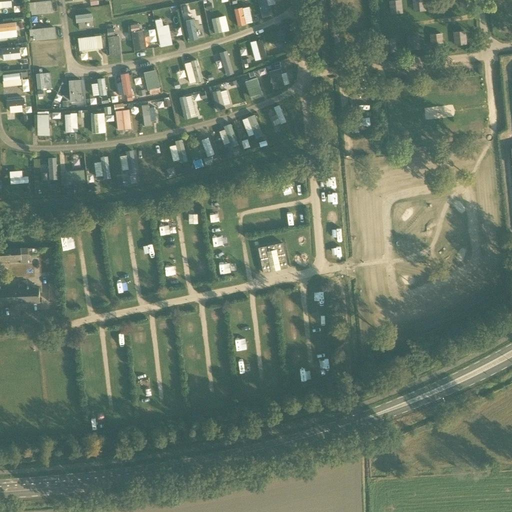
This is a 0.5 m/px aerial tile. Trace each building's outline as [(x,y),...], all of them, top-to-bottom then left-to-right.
[(49,0),(27,2),(28,15),(51,13),(49,0)] [(266,0),(255,0),(261,16),(271,13),(266,0)] [(274,6),(275,10),(286,7),(284,0),(270,0),(272,7),(274,6)] [(393,0),(387,0),(388,14),(401,13),(400,0),(393,0)] [(433,0),(435,9),(448,8),(447,0),(433,0)] [(232,9),(235,26),(251,23),(248,6),(232,9)] [(502,14),(493,14),(494,31),(502,31),(502,14)] [(209,19),(213,34),(228,30),(224,15),(209,19)] [(194,16),(182,19),(187,41),(199,39),(194,16)] [(171,45),(167,24),(162,25),(160,18),(152,20),(158,47),(171,45)] [(0,38),(17,38),(17,43),(24,42),(23,22),(0,22),(0,38)] [(31,42),(56,38),(54,26),(29,30),(31,42)] [(76,37),(77,51),(101,50),(100,35),(76,37)] [(119,35),(106,36),(106,56),(119,56),(119,35)] [(406,52),(419,51),(418,36),(405,36),(406,52)] [(253,60),(265,58),(261,39),(249,42),(253,60)] [(394,51),(394,39),(383,39),(383,51),(394,51)] [(18,47),(0,47),(1,61),(19,60),(18,47)] [(57,52),(31,53),(31,66),(58,65),(57,52)] [(203,77),(215,75),(210,54),(198,57),(203,77)] [(259,78),(267,75),(264,69),(257,71),(259,78)] [(288,84),(285,72),(280,73),(279,69),(267,71),(271,88),(288,84)] [(146,91),(158,88),(154,70),(142,72),(146,91)] [(1,86),(19,85),(19,78),(26,78),(26,72),(1,73),(1,86)] [(50,72),(34,73),(35,88),(50,88),(50,72)] [(115,94),(130,94),(129,73),(118,73),(119,83),(115,83),(115,94)] [(95,79),(97,95),(107,94),(104,77),(95,79)] [(244,80),(247,96),(260,93),(256,78),(244,80)] [(67,80),(67,101),(81,101),(80,80),(67,80)] [(226,107),(235,104),(229,87),(221,90),(226,107)] [(354,108),(370,106),(368,95),(353,96),(354,108)] [(7,97),(6,114),(9,114),(9,118),(13,118),(13,112),(22,112),(22,97),(7,97)] [(151,125),(150,122),(156,120),(154,105),(147,106),(146,103),(139,105),(143,127),(151,125)] [(273,126),(285,121),(278,104),(266,109),(273,126)] [(114,110),(115,130),(129,130),(128,109),(114,110)] [(36,111),(36,135),(47,136),(47,112),(36,111)] [(76,113),(63,113),(63,132),(76,132),(76,113)] [(246,136),(251,134),(253,139),(261,136),(252,114),(240,119),(246,136)] [(228,148),(237,145),(230,123),(221,126),(228,148)] [(205,157),(213,154),(207,137),(199,139),(205,157)] [(172,164),(187,160),(182,139),(173,141),(174,145),(168,146),(172,164)] [(148,171),(163,167),(160,153),(144,157),(148,171)] [(121,174),(140,170),(137,157),(119,161),(121,174)] [(193,168),(202,166),(200,159),(192,161),(193,168)] [(85,166),(86,180),(100,179),(101,190),(114,189),(113,178),(107,178),(105,164),(85,166)] [(82,169),(62,171),(64,184),(83,182),(82,169)] [(27,176),(21,176),(20,171),(8,171),(8,184),(27,183),(27,176)] [(59,171),(33,171),(33,184),(58,185),(59,171)] [(335,174),(321,174),(321,186),(336,185),(335,174)] [(283,182),(283,193),(294,193),(294,181),(283,182)] [(236,208),(232,193),(221,196),(225,211),(236,208)] [(184,207),(185,216),(196,216),(196,206),(184,207)] [(297,209),(286,210),(288,227),(299,226),(297,209)] [(338,212),(324,212),(325,226),(339,226),(338,212)] [(134,224),(147,221),(145,213),(132,215),(134,224)] [(274,229),(283,227),(280,216),(272,218),(274,229)] [(372,228),(372,217),(363,218),(363,228),(372,228)] [(106,229),(120,226),(119,220),(105,223),(106,229)] [(212,233),(222,232),(222,222),(211,223),(212,233)] [(86,228),(88,239),(99,238),(98,226),(86,228)] [(283,243),(258,248),(263,273),(288,268),(283,243)] [(224,244),(210,247),(212,257),(226,253),(224,244)] [(28,263),(27,249),(21,249),(0,249),(0,260),(21,260),(21,263),(28,263)] [(153,251),(142,252),(143,262),(154,261),(153,251)] [(164,266),(173,264),(172,254),(162,256),(164,266)] [(215,271),(231,270),(230,260),(215,261),(215,271)] [(195,264),(198,276),(209,274),(206,261),(195,264)] [(103,265),(88,268),(90,276),(104,274),(103,265)] [(49,302),(58,301),(55,272),(48,272),(49,302)] [(140,273),(141,284),(157,284),(156,273),(140,273)] [(28,288),(28,282),(19,283),(20,288),(0,289),(0,304),(40,303),(39,288),(28,288)] [(281,314),(292,312),(290,301),(279,303),(281,314)] [(216,322),(222,320),(219,308),(213,309),(216,322)] [(231,321),(242,321),(241,308),(231,309),(231,321)] [(284,332),(293,332),(293,315),(284,315),(284,332)] [(260,332),(276,332),(275,321),(259,321),(260,332)] [(325,336),(325,326),(310,327),(311,337),(325,336)] [(224,327),(214,327),(214,338),(224,338),(224,327)] [(244,341),(242,329),(232,331),(234,343),(244,341)] [(260,337),(261,348),(277,346),(276,335),(260,337)] [(182,340),(183,350),(199,349),(198,338),(182,340)] [(79,340),(80,355),(92,355),(91,340),(79,340)] [(165,342),(166,354),(176,354),(176,341),(165,342)] [(263,367),(279,366),(279,355),(262,356),(263,367)] [(83,376),(94,375),(92,360),(81,362),(83,376)] [(188,376),(197,374),(195,362),(186,364),(188,376)] [(229,370),(219,372),(221,383),(231,381),(229,370)] [(179,378),(165,379),(165,390),(180,390),(179,378)] [(189,392),(200,392),(200,379),(189,379),(189,392)] [(231,389),(221,390),(222,399),(232,399),(231,389)] [(170,410),(182,409),(182,397),(170,397),(170,410)]
